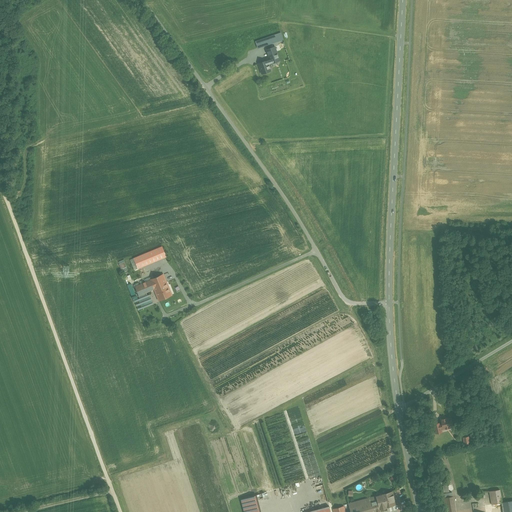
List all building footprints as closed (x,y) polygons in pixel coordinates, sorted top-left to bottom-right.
[(281,33),(259,41),(261,48),(284,40),(281,33)] [(270,60),(258,64),(262,75),(272,72),(270,65),(281,62),(276,47),(267,50),(270,60)] [(162,247),(132,260),(136,271),(167,258),(162,247)] [(159,301),(173,296),(164,275),(135,287),(139,296),(154,290),(159,301)] [(440,418),(441,422),(442,429),(454,427),(451,416),(440,418)] [(441,422),(433,424),(435,433),(443,432),(442,429),(441,422)] [(500,490),(489,492),(491,504),(502,502),(500,490)] [(392,491),(376,495),(379,509),(396,505),(392,491)] [(260,511),(256,495),(240,499),(243,511),(260,511)] [(376,495),(348,503),(349,511),(379,511),(380,511),(379,509),(376,495)] [(445,497),(442,498),(444,511),(455,511),(453,496),(452,496),(445,497)] [(511,511),(511,500),(502,502),(503,511),(511,511)]
